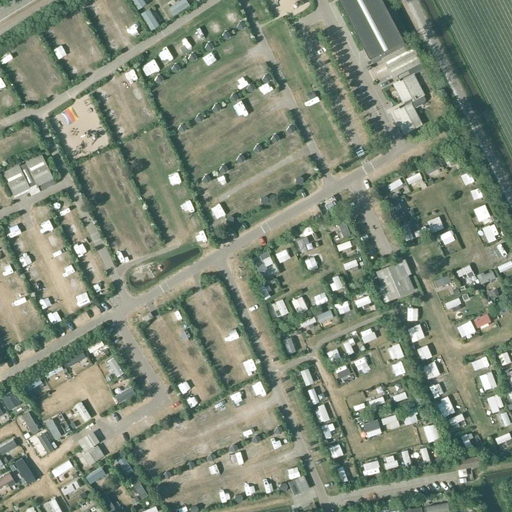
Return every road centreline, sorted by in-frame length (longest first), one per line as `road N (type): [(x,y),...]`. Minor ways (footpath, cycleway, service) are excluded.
road 1 (unclassified): [(511,199),(411,0)]
road 2 (unknown): [(366,168),(296,26),(322,11)]
